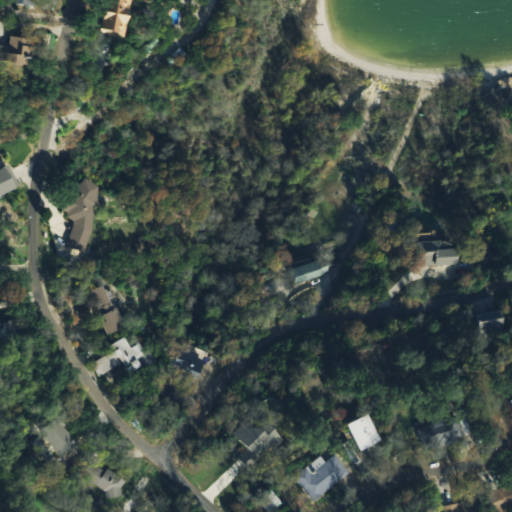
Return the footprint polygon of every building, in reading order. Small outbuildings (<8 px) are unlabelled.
[(106,0),(105,36),(130,37),(132,0),(106,0)] [(0,61),(36,63),(37,37),(14,36),(13,45),(0,44),(0,61)] [(0,170),(0,196),(22,186),(11,165),(0,170)] [(88,251),(103,184),(77,178),(68,218),(76,220),(70,247),(88,251)] [(446,247),(446,241),(419,241),(419,264),(460,264),(460,247),(446,247)] [(328,258),(293,269),(298,284),(333,273),(328,258)] [(128,327),(115,301),(95,311),(108,336),(128,327)] [(482,312),(482,334),(507,334),(507,312),(482,312)] [(134,376),(157,363),(141,334),(93,360),(102,377),(127,363),(134,376)] [(187,347),(171,377),(193,389),(209,359),(187,347)] [(350,425),(362,451),(384,441),(371,414),(350,425)] [(459,416),(420,428),(426,450),(466,438),(459,416)] [(64,458),(81,444),(60,418),(43,431),(64,458)] [(296,477),(314,501),(351,473),(337,455),(327,463),(322,457),(296,477)] [(115,500),(127,485),(94,457),(81,471),(115,500)] [(511,484),(490,493),(497,511),(507,511),(511,510),(511,484)] [(274,511),(283,502),(270,491),(261,502),(271,511),(274,511)] [(438,511),(480,511),(478,500),(437,508),(438,511)]
